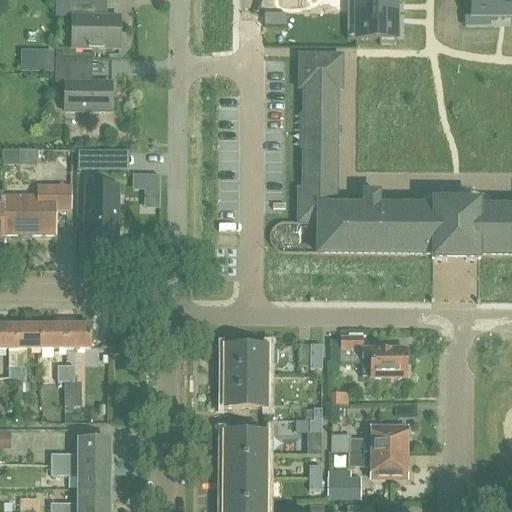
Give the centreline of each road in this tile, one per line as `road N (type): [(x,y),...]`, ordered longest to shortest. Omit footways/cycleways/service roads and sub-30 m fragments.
road 1 (residential): [(171,294),(178,0)]
road 2 (residential): [(455,322),(171,318)]
road 3 (residential): [(166,511),(171,318)]
road 4 (residential): [(456,511),(455,322)]
road 5 (residential): [(171,294),(0,293)]
